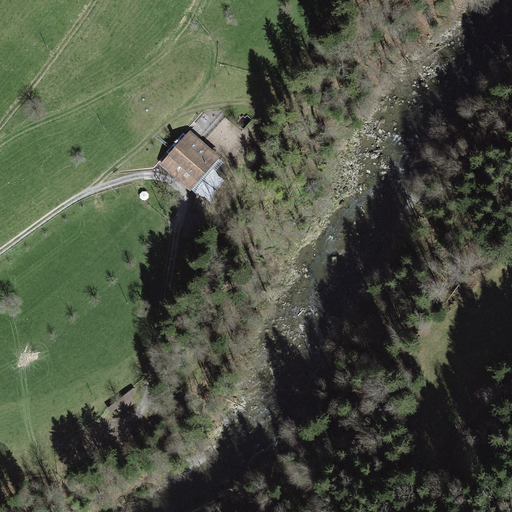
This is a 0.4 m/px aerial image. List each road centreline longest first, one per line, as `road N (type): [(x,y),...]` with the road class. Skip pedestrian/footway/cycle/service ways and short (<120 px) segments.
road 1 (track): [(0,251),(83,190),(150,177),(181,188),(185,200),(138,409),(64,457),(64,473)]
road 2 (track): [(0,148),(131,82),(176,46),(212,36),(216,64),(185,114),(83,190)]
road 3 (track): [(0,128),(95,0)]
